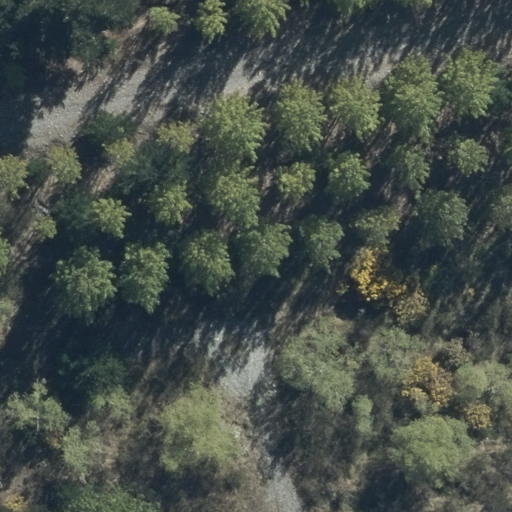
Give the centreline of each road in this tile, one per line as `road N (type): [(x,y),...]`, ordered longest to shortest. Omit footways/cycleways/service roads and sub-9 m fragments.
road 1 (track): [(314,511),(240,325),(0,361)]
road 2 (track): [(0,38),(200,0)]
